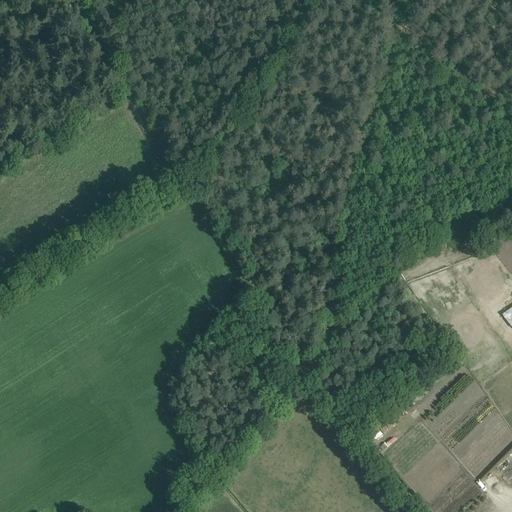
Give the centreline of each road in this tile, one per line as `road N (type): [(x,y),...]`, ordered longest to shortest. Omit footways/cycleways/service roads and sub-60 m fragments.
road 1 (track): [(311,370),(62,0)]
road 2 (track): [(420,511),(311,370)]
